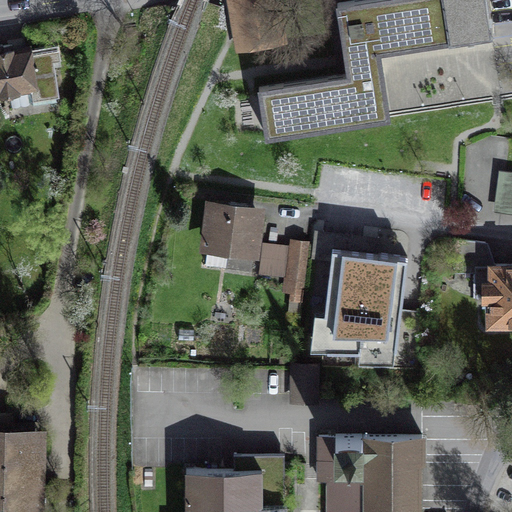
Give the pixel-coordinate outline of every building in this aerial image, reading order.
[(273,0),(236,0),(234,1),(241,44),(280,37),(273,0)] [(354,0),(337,3),(348,73),(259,87),(266,136),(390,117),(380,51),(491,34),(485,0),(354,0)] [(383,56),(391,111),(502,95),(494,42),(478,44),(480,58),(449,63),(452,81),(455,81),(457,96),(432,99),(429,80),(406,84),(401,53),(383,56)] [(0,93),(27,89),(29,102),(39,105),(57,102),(56,98),(60,97),(54,61),(61,60),(59,44),(3,52),(2,45),(0,44),(0,93)] [(500,209),(511,210),(511,172),(505,172),(500,209)] [(250,269),(257,211),(246,210),(247,204),(230,202),(229,208),(213,206),(208,243),(230,246),(228,266),(250,269)] [(491,296),(492,320),(511,319),(511,263),(492,263),(485,242),(454,238),(454,272),(475,272),(475,281),(485,281),(485,296),(491,296)] [(294,240),(288,290),(292,290),(291,298),(302,299),(309,242),(294,240)] [(328,313),(327,349),(360,350),(361,343),(396,347),(407,256),(332,247),(325,313),(328,313)] [(315,365),(293,364),(293,398),(315,399),(315,365)] [(31,484),(33,433),(8,432),(8,412),(0,412),(0,511),(37,511),(38,485),(31,484)] [(319,479),(330,479),(329,511),(417,511),(418,460),(422,460),(422,434),(319,435),(319,479)] [(286,511),(286,503),(284,503),(284,452),(234,452),(234,468),(186,467),(186,511),(286,511)]
